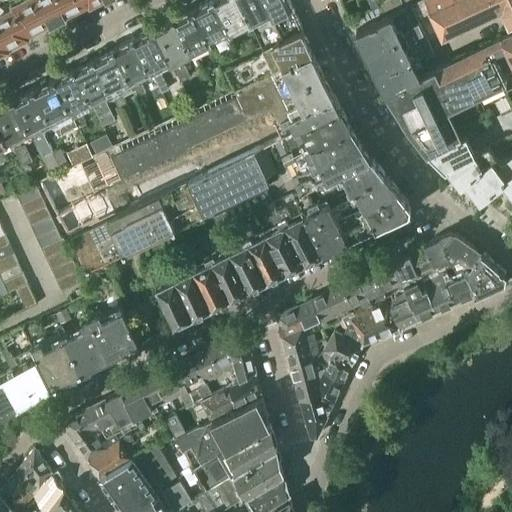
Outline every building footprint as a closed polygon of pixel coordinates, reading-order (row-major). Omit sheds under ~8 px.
[(28,32),(59,16),(50,0),(9,0),(10,2),(28,32)] [(50,0),(59,16),(89,1),(88,0),(50,0)] [(210,34),(229,25),(214,0),(205,0),(193,6),(210,34)] [(240,0),(214,0),(229,25),(230,29),(250,19),(240,0)] [(263,0),(240,0),(250,19),(263,46),(282,37),(263,0)] [(263,0),(282,37),(303,27),(290,0),(263,0)] [(417,0),(390,13),(356,29),(367,50),(422,24),(419,17),(430,12),(425,0),(417,0)] [(381,13),(403,2),(401,0),(383,0),(377,3),(381,13)] [(511,0),(425,0),(430,12),(441,36),(501,11),(509,28),(511,26),(511,0)] [(28,32),(10,2),(0,6),(0,51),(10,46),(9,44),(29,34),(28,32)] [(355,25),(377,15),(373,5),(350,16),(355,25)] [(193,6),(172,17),(190,51),(212,40),(210,34),(193,6)] [(181,55),(190,51),(172,17),(152,27),(170,61),(171,60),(181,79),(190,75),(181,55)] [(431,44),(422,24),(367,50),(377,70),(431,44)] [(159,66),(170,61),(152,27),(133,37),(151,70),(161,91),(170,87),(159,66)] [(313,49),(303,27),(282,37),(263,46),(223,65),(233,87),(313,49)] [(511,28),(498,35),(505,47),(511,62),(511,28)] [(498,35),(419,73),(420,74),(387,90),(409,125),(429,151),(435,156),(436,155),(436,154),(469,139),(465,132),(461,134),(448,107),(503,81),(490,54),(505,47),(498,35)] [(139,76),(151,70),(133,37),(114,46),(131,80),(132,80),(139,94),(147,91),(139,76)] [(434,51),(431,44),(377,70),(387,89),(387,90),(420,74),(419,73),(417,68),(427,64),(423,56),(434,51)] [(114,46),(93,57),(111,91),(118,105),(127,101),(119,86),(131,80),(114,46)] [(188,180),(267,141),(282,134),(281,132),(276,120),(289,113),(334,93),(323,72),(313,49),(233,87),(40,179),(68,232),(115,210),(103,185),(125,175),(138,202),(69,234),(70,236),(133,206),(188,180)] [(98,97),(111,91),(93,57),(73,67),(90,101),(92,100),(103,123),(113,118),(104,101),(101,103),(98,97)] [(79,106),(90,101),(73,67),(53,77),(71,111),(73,109),(81,125),(87,122),(79,106)] [(53,77),(35,86),(52,120),(60,135),(66,132),(59,117),(71,111),(53,77)] [(60,135),(52,120),(35,86),(14,97),(31,131),(41,150),(49,146),(39,127),(51,121),(59,136),(60,135)] [(189,94),(194,105),(210,97),(204,86),(189,94)] [(289,113),(276,120),(281,132),(301,124),(340,104),(334,93),(289,113)] [(31,131),(14,97),(0,103),(0,119),(10,139),(23,164),(34,158),(26,142),(22,145),(18,137),(31,131)] [(282,134),(267,141),(268,142),(276,138),(284,156),(311,143),(351,124),(340,104),(301,124),(281,132),(282,134)] [(0,143),(10,139),(0,119),(0,143)] [(351,124),(311,143),(284,156),(294,177),(363,143),(351,124)] [(92,141),(97,151),(112,144),(107,134),(92,141)] [(472,145),(469,139),(436,154),(436,155),(435,156),(440,161),(446,167),(447,166),(452,173),(453,172),(460,180),(496,155),(488,143),(475,151),(472,145)] [(268,142),(267,141),(188,180),(203,211),(278,175),(275,169),(276,168),(265,144),(268,142)] [(300,191),(314,184),(341,170),(371,155),(370,155),(363,143),(294,177),(300,188),(299,188),(300,191)] [(500,177),(511,168),(511,153),(501,162),(496,155),(460,180),(461,182),(466,179),(480,197),(502,181),(500,177)] [(341,170),(314,184),(320,182),(324,190),(346,179),(350,186),(326,197),(328,201),(386,172),(372,155),(371,155),(341,170)] [(504,179),(511,190),(511,168),(500,177),(502,181),(504,179)] [(400,189),(386,172),(328,201),(333,210),(360,197),(364,206),(400,189)] [(203,211),(188,180),(133,206),(70,236),(87,268),(203,213),(203,211)] [(22,200),(41,192),(36,181),(17,189),(22,200)] [(339,220),(337,219),(333,210),(328,201),(326,197),(320,200),(319,197),(314,200),(308,187),(314,184),(300,191),(299,188),(293,192),(302,213),(323,252),(349,239),(342,228),(339,220)] [(339,220),(342,228),(349,239),(407,211),(409,201),(400,189),(364,206),(337,219),(339,220)] [(212,229),(273,201),(268,190),(207,218),(212,229)] [(22,200),(27,211),(46,203),(41,192),(22,200)] [(304,261),(323,252),(302,213),(292,219),(283,201),(273,206),(276,211),(278,209),(284,222),(304,261)] [(32,222),(51,214),(46,203),(27,211),(32,222)] [(265,232),(285,270),(304,261),(284,222),(278,209),(276,211),(273,206),(266,209),(275,227),(265,232)] [(32,222),(37,233),(56,225),(51,214),(32,222)] [(266,279),(285,270),(265,232),(255,237),(244,215),(236,219),(240,227),(247,241),(266,279)] [(42,244),(61,236),(56,225),(37,233),(42,244)] [(248,288),(266,279),(247,241),(240,227),(232,231),(239,245),(229,250),(248,288)] [(457,232),(450,230),(439,236),(446,251),(451,261),(457,259),(460,252),(468,240),(457,232)] [(0,233),(0,245),(9,241),(4,232),(0,233)] [(42,244),(47,255),(68,246),(63,235),(61,236),(42,244)] [(229,297),(248,288),(229,250),(219,255),(209,235),(201,239),(203,245),(202,245),(229,297)] [(451,261),(446,251),(439,236),(424,243),(433,261),(439,274),(441,272),(449,269),(448,268),(453,266),(451,261)] [(469,267),(473,262),(482,249),(468,240),(460,252),(457,259),(467,266),(469,267)] [(433,261),(424,243),(408,250),(418,273),(419,273),(422,279),(423,281),(439,274),(433,261)] [(203,262),(192,268),(210,306),(229,297),(202,245),(196,248),(203,262)] [(52,266),(73,257),(68,246),(47,255),(52,266)] [(467,266),(454,271),(455,273),(464,269),(476,292),(505,279),(506,271),(485,252),(482,249),(473,262),(469,267),(467,266)] [(398,256),(391,259),(401,282),(419,273),(418,273),(408,250),(398,256)] [(0,270),(18,262),(13,252),(0,257),(0,270)] [(192,315),(210,306),(192,268),(183,272),(175,256),(166,261),(168,265),(167,265),(192,315)] [(52,266),(57,277),(78,268),(73,257),(52,266)] [(391,293),(404,287),(401,282),(391,259),(373,268),(384,291),(385,290),(387,295),(391,293)] [(0,273),(8,290),(16,286),(27,281),(18,262),(0,270),(0,273)] [(155,287),(174,324),(192,315),(167,265),(160,269),(167,281),(155,287)] [(83,279),(78,268),(57,277),(62,288),(83,279)] [(380,297),(385,294),(383,291),(384,291),(373,268),(357,275),(369,299),(370,302),(372,301),(370,299),(379,295),(380,297)] [(441,272),(455,301),(476,292),(464,269),(455,273),(454,271),(449,273),(449,269),(441,272)] [(102,284),(96,270),(89,273),(95,287),(102,284)] [(436,309),(455,301),(441,272),(439,274),(423,281),(436,309)] [(401,282),(404,287),(406,292),(418,317),(436,309),(423,281),(422,279),(419,273),(401,282)] [(370,302),(369,299),(357,275),(342,283),(353,307),(363,302),(364,305),(366,304),(370,302)] [(27,281),(16,286),(25,306),(36,301),(27,281)] [(350,315),(349,312),(346,313),(344,310),(353,307),(342,283),(327,290),(339,313),(341,318),(343,317),(350,315)] [(341,318),(339,313),(327,290),(311,298),(321,320),(328,318),(337,313),(339,319),(341,318)] [(418,317),(406,292),(393,297),(391,293),(387,295),(385,290),(384,291),(383,291),(385,294),(399,325),(418,317)] [(85,297),(88,303),(95,299),(92,294),(85,297)] [(380,333),(399,325),(385,294),(380,297),(381,298),(372,302),(372,301),(370,302),(366,304),(380,333)] [(88,303),(85,297),(78,301),(80,306),(88,303)] [(302,315),(307,324),(321,320),(311,298),(277,314),(280,325),(302,315)] [(80,306),(78,301),(70,304),(73,310),(80,306)] [(363,341),(380,333),(366,304),(364,305),(349,312),(350,315),(343,317),(347,325),(346,327),(355,323),(363,341)] [(99,309),(88,315),(108,356),(139,340),(122,306),(102,316),(99,309)] [(71,317),(67,308),(56,313),(61,322),(71,317)] [(108,356),(88,315),(81,318),(84,325),(67,333),(67,334),(64,336),(80,369),(108,356)] [(280,325),(287,349),(306,344),(307,346),(317,341),(314,331),(310,332),(307,324),(302,315),(280,325)] [(32,335),(40,331),(36,321),(31,323),(29,327),(32,335)] [(323,347),(322,348),(351,362),(352,361),(363,341),(355,323),(346,327),(343,333),(333,328),(323,347)] [(237,357),(251,350),(245,329),(227,338),(234,358),(226,363),(227,372),(230,370),(230,373),(238,370),(235,364),(239,362),(237,357)] [(52,383),(80,369),(64,336),(67,334),(67,333),(45,344),(41,338),(32,342),(52,383)] [(214,369),(218,376),(227,372),(226,363),(234,358),(227,338),(210,346),(220,366),(214,369)] [(291,364),(315,357),(320,352),(317,341),(307,346),(306,344),(287,349),(291,364)] [(6,346),(16,364),(35,397),(54,387),(30,344),(13,354),(8,345),(6,346)] [(0,375),(17,407),(35,397),(16,364),(6,346),(1,349),(11,367),(6,369),(3,365),(0,366),(0,375)] [(206,381),(208,381),(218,376),(214,369),(220,366),(210,346),(194,354),(206,381)] [(343,380),(351,362),(322,348),(320,352),(315,357),(322,370),(343,380)] [(238,370),(230,373),(233,382),(256,370),(251,350),(237,357),(239,362),(235,364),(238,370)] [(208,381),(206,381),(194,354),(176,363),(189,390),(196,386),(201,398),(212,392),(208,381)] [(315,357),(291,364),(295,378),(317,372),(317,374),(322,370),(315,357)] [(176,363),(158,371),(171,399),(181,394),(187,405),(194,401),(189,390),(176,363)] [(262,390),(256,370),(233,382),(212,392),(201,398),(210,416),(262,390)] [(324,418),(343,380),(322,370),(317,374),(321,394),(316,397),(315,394),(301,398),(311,435),(317,435),(324,418)] [(152,407),(171,399),(158,371),(139,380),(152,407)] [(317,372),(295,378),(301,398),(315,394),(316,397),(321,394),(317,374),(317,372)] [(0,415),(0,416),(17,407),(0,375),(0,415)] [(139,413),(152,407),(139,380),(121,389),(134,416),(139,426),(140,429),(146,427),(139,413)] [(139,426),(134,416),(121,389),(106,397),(119,422),(129,417),(134,428),(139,426)] [(176,436),(195,472),(267,430),(264,425),(270,421),(269,417),(262,394),(237,406),(176,436)] [(121,427),(119,422),(106,397),(92,403),(101,422),(108,428),(110,431),(121,427)] [(92,403),(76,411),(88,435),(101,428),(105,429),(106,433),(110,431),(108,428),(101,422),(92,403)] [(76,441),(88,435),(76,411),(60,419),(76,441)] [(166,417),(176,435),(186,430),(176,412),(166,417)] [(204,490),(238,469),(277,447),(277,446),(277,445),(271,422),(270,421),(264,425),(267,430),(195,472),(204,490)] [(88,458),(112,442),(106,433),(105,429),(101,428),(88,435),(76,441),(88,458)] [(119,437),(112,442),(88,458),(101,476),(133,457),(132,455),(125,446),(135,439),(130,431),(120,439),(119,437)] [(133,457),(101,476),(123,508),(155,487),(161,483),(176,473),(157,440),(132,455),(133,457)] [(33,494),(34,493),(53,471),(35,445),(22,461),(34,479),(27,487),(33,494)] [(284,473),(277,447),(238,469),(204,490),(210,498),(215,505),(218,511),(230,502),(241,496),(247,493),(284,473)] [(26,501),(33,494),(27,487),(34,479),(22,461),(13,474),(25,491),(21,495),(26,501)] [(64,487),(53,471),(34,493),(46,511),(64,487)] [(257,511),(290,493),(284,473),(247,493),(241,496),(250,511),(257,511)] [(13,474),(1,488),(18,511),(22,506),(26,501),(21,495),(25,491),(13,474)] [(161,483),(155,487),(123,508),(126,511),(169,511),(193,499),(181,479),(165,490),(161,483)] [(64,487),(46,511),(44,511),(74,511),(79,508),(64,487)] [(18,511),(1,488),(0,489),(0,511),(18,511)] [(201,502),(210,498),(204,490),(196,494),(201,502)] [(294,511),(291,497),(264,511),(294,511)] [(201,502),(206,511),(215,505),(210,498),(201,502)] [(218,511),(215,505),(206,511),(203,511),(235,511),(230,502),(218,511)]
